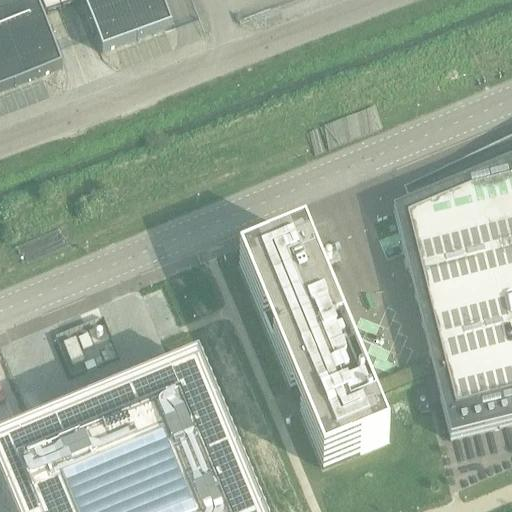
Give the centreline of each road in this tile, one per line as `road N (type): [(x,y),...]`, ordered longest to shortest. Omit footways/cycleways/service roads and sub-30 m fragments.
road 1 (unclassified): [(0,313),(511,101)]
road 2 (unclassified): [(0,145),(374,0)]
